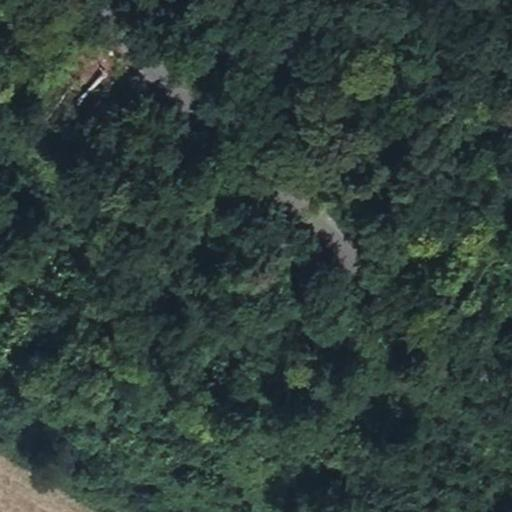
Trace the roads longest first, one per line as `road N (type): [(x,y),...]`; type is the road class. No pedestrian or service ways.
road 1 (unclassified): [(511,403),(404,292),(255,181),(99,0)]
road 2 (track): [(406,0),(511,83)]
